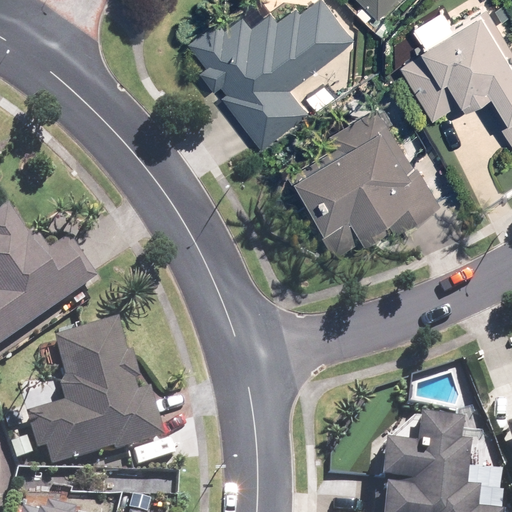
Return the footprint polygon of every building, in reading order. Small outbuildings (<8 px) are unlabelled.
[(207,65),(266,144),(314,108),(295,82),(357,36),(329,0),(314,0),(306,7),(301,0),(282,14),(277,7),(256,22),(247,9),(230,22),(224,13),(193,36),(212,61),(207,65)] [(369,0),(383,15),(399,0),(369,0)] [(511,35),(492,2),(432,36),(434,41),(405,58),(437,115),(467,97),(471,103),(490,92),(511,130),(511,35)] [(418,162),(382,100),(336,127),(343,139),(293,168),(342,251),(406,214),(410,221),(447,200),(424,159),(418,162)] [(7,220),(0,211),(0,210),(0,342),(99,275),(72,236),(51,250),(34,227),(28,231),(16,214),(7,220)] [(70,392),(62,395),(66,406),(49,412),(45,401),(25,408),(40,449),(47,446),(54,466),(114,445),(117,452),(166,435),(148,386),(138,389),(135,379),(142,376),(132,349),(128,351),(117,319),(53,341),(70,392)] [(467,483),(471,438),(462,437),(464,414),(420,410),(418,439),(386,436),(381,487),(374,486),(371,511),(501,511),(502,507),(477,505),(479,484),(467,483)] [(107,497),(108,470),(88,469),(87,496),(107,497)] [(140,511),(132,510),(131,511),(69,511),(71,507),(52,503),(49,511),(46,511),(26,507),(24,511),(140,511)]
